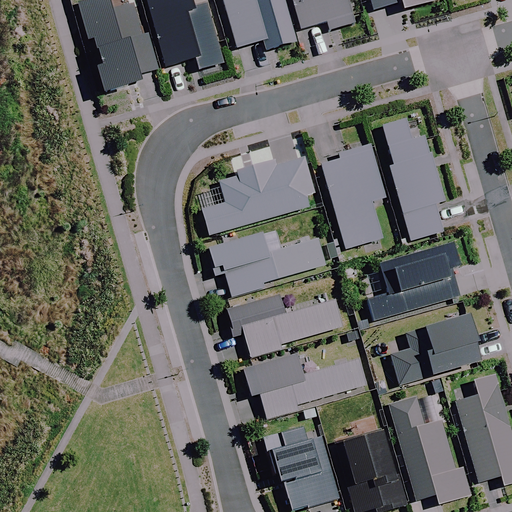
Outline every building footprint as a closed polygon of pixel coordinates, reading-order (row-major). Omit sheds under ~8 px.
[(109,0),(99,0),(78,6),(89,42),(95,40),(105,72),(98,74),(106,98),(142,88),(140,82),(158,76),(148,42),(143,43),(133,7),(113,13),(109,0)] [(146,0),(167,69),(197,60),(200,72),(223,65),(206,6),(194,9),(191,0),(146,0)] [(222,0),(238,51),(263,44),(266,53),(296,44),(282,0),(222,0)] [(292,0),(302,31),(327,24),(330,34),(354,27),(346,0),(292,0)] [(370,0),(374,12),(403,4),(406,12),(439,2),(438,0),(370,0)] [(404,119),(380,126),(392,167),(388,168),(409,242),(442,232),(434,204),(442,202),(424,137),(410,141),(404,119)] [(383,198),(368,145),(337,154),(339,160),(320,165),(344,249),(381,239),(370,202),(383,198)] [(201,210),(208,237),(307,209),(303,196),(312,193),(302,158),(274,166),(273,161),(235,171),(236,177),(219,182),(225,203),(201,210)] [(261,233),(207,248),(215,276),(223,274),(230,297),(262,288),(260,283),(323,266),(316,239),(267,253),(261,233)] [(367,300),(373,321),(457,297),(449,268),(458,265),(452,244),(378,264),(386,295),(367,300)] [(279,345),(340,328),(332,301),(284,315),(278,295),(225,310),(233,337),(243,334),(249,358),(280,349),(279,345)] [(389,356),(397,386),(478,363),(473,344),(474,344),(466,316),(404,333),(408,350),(389,356)] [(296,356),(242,371),(249,397),(258,395),(266,420),(296,411),(294,406),(364,386),(356,360),(301,376),(296,356)] [(502,486),(511,483),(511,443),(493,377),(473,382),(478,396),(455,403),(478,483),(499,477),(502,486)] [(420,397),(387,406),(414,501),(435,496),(437,505),(469,496),(462,469),(453,471),(439,422),(428,425),(420,397)] [(337,499),(320,437),(305,441),(301,429),(281,435),(284,447),(269,451),(277,482),(282,481),(290,510),(306,505),(307,508),(337,499)] [(379,429),(334,442),(353,511),(361,511),(375,508),(375,511),(379,511),(405,505),(397,476),(393,477),(379,429)]
